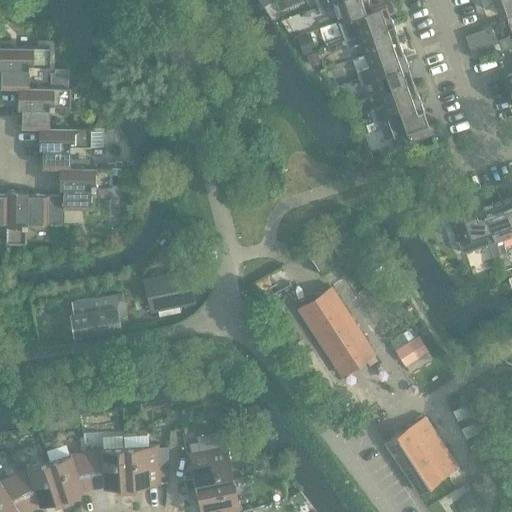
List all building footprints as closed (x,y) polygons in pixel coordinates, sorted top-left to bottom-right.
[(367,0),(334,0),(317,6),(320,13),(333,8),(338,21),(339,21),(353,16),(352,15),(371,9),(370,8),(367,0)] [(511,0),(493,0),(499,16),(511,10),(511,0)] [(339,21),(343,33),(345,40),(391,24),(384,3),(370,8),(371,9),(352,15),(353,16),(339,21)] [(391,24),(345,40),(348,47),(361,42),(366,54),(398,43),(391,24)] [(464,37),(469,48),(491,39),(487,29),(464,37)] [(308,34),(298,38),(303,53),(314,50),(308,34)] [(495,51),(491,39),(469,48),(473,59),(495,51)] [(398,43),(366,54),(370,67),(356,71),(359,78),(405,62),(398,43)] [(0,87),(18,87),(29,87),(29,66),(49,66),(50,47),(0,46),(0,67),(1,67),(0,87)] [(317,51),(307,54),(311,65),(321,62),(317,51)] [(405,62),(359,78),(361,85),(375,81),(379,93),(412,81),(405,62)] [(412,81),(379,93),(384,106),(370,110),(372,117),(386,112),(386,113),(399,108),(398,107),(419,100),(412,81)] [(21,127),(38,127),(47,127),(47,106),(70,106),(70,88),(29,87),(18,87),(17,107),(22,107),(21,127)] [(397,144),(409,140),(410,141),(430,134),(419,100),(398,107),(399,108),(386,113),(386,112),(372,117),(375,124),(388,120),(397,144)] [(42,167),(59,167),(71,167),(72,146),(91,146),(91,128),(47,127),(38,127),(38,148),(42,148),(42,167)] [(63,195),(49,195),(48,222),(65,222),(65,207),(91,208),(92,185),(111,186),(112,168),(71,167),(59,167),(59,187),(63,187),(63,195)] [(7,190),(7,194),(6,222),(6,241),(26,242),(27,222),(48,222),(49,195),(28,195),(28,191),(7,190)] [(511,198),(502,202),(511,228),(511,198)] [(496,241),(500,254),(507,252),(502,238),(511,235),(511,228),(502,202),(484,208),(491,229),(490,229),(495,241),(496,241)] [(495,241),(490,229),(491,229),(484,208),(450,220),(461,253),(489,243),(493,257),(500,254),(496,241),(495,241)] [(321,274),(337,264),(323,242),(308,252),(321,274)] [(151,278),(158,310),(195,302),(188,270),(151,278)] [(342,375),(375,354),(331,286),(298,308),(342,375)] [(74,302),(76,313),(70,314),(74,337),(119,330),(115,299),(96,302),(95,299),(74,302)] [(396,352),(405,365),(428,351),(419,337),(396,352)] [(449,402),(453,411),(464,406),(467,414),(457,419),(461,429),(472,423),(476,432),(465,437),(470,446),(480,441),(484,449),(473,455),(481,471),(496,463),(464,394),(449,402)] [(425,417),(386,442),(419,493),(458,467),(425,417)] [(188,489),(234,479),(227,446),(212,449),(210,439),(191,443),(193,453),(189,453),(194,478),(186,479),(188,489)] [(124,448),(126,493),(135,493),(135,485),(159,484),(158,446),(124,448)] [(86,451),(93,488),(103,486),(116,486),(116,493),(126,493),(124,448),(99,449),(86,451)] [(48,462),(63,506),(73,503),(70,494),(82,491),(93,488),(86,451),(70,454),(48,462)] [(13,475),(29,509),(39,504),(51,500),(54,509),(63,506),(48,462),(29,468),(13,475)] [(0,511),(23,511),(29,509),(13,475),(0,481),(0,511)] [(234,479),(188,489),(190,498),(198,497),(200,508),(201,511),(238,511),(242,511),(239,501),(234,479)] [(460,500),(459,504),(459,509),(460,511),(481,511),(483,508),(483,504),(482,500),(479,496),(475,494),(471,493),(466,494),(462,496),(460,500)]
